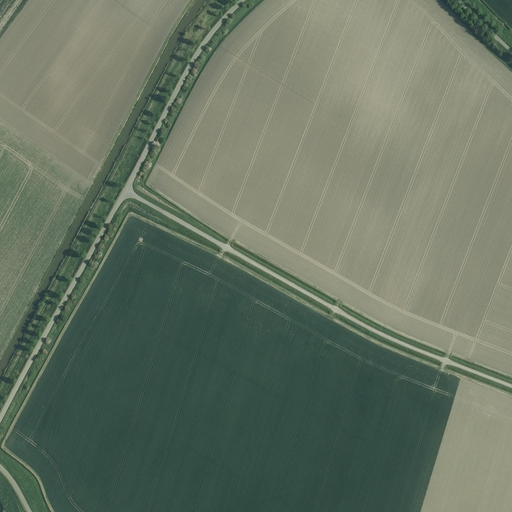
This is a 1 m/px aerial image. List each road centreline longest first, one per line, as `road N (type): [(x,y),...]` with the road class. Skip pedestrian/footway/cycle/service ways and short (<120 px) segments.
road 1 (unclassified): [(511,388),(377,333),(125,190)]
road 2 (unclassified): [(0,420),(125,190)]
road 3 (unclassified): [(125,190),(195,58),(245,0)]
